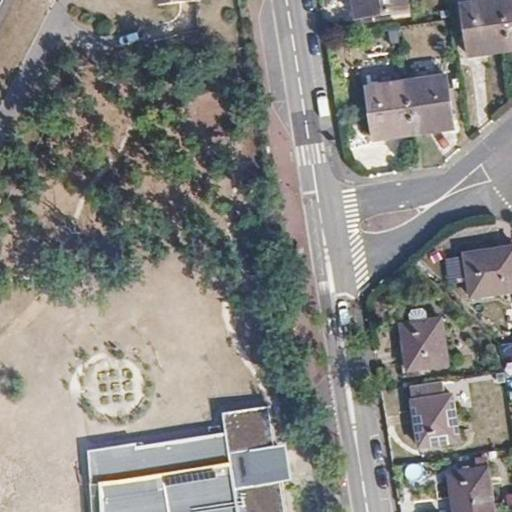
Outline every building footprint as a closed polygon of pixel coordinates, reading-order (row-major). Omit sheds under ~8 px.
[(360,0),(354,0),(357,20),(363,19),(360,0)] [(360,0),(363,19),(409,13),(406,0),(360,0)] [(497,0),(462,6),(469,52),(494,48),(495,54),(510,52),(510,51),(502,0),(497,0)] [(511,0),(502,0),(510,51),(510,52),(511,51),(511,0)] [(494,48),(469,52),(469,57),(495,54),(494,48)] [(447,78),(407,84),(415,136),(429,134),(429,129),(453,125),(447,78)] [(368,90),(375,136),(400,133),(401,138),(415,136),(407,84),(368,90)] [(454,130),(453,125),(429,129),(429,134),(454,130)] [(375,142),(401,138),(400,133),(375,136),(375,142)] [(511,246),(466,253),(471,296),(511,290),(511,246)] [(262,252),(246,255),(249,277),(265,274),(262,252)] [(441,320),(402,326),(409,371),(448,364),(441,320)] [(453,396),(414,402),(421,448),(460,441),(453,396)] [(135,447),(89,455),(92,511),(285,511),(282,487),(291,486),(286,451),(276,452),(271,410),(221,419),(225,438),(135,453),(135,447)] [(448,474),(454,511),(493,511),(487,468),(448,474)]
